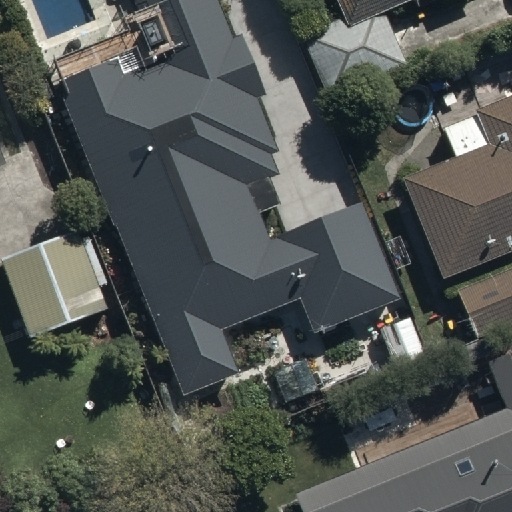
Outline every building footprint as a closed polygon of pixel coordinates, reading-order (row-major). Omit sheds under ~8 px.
[(55,50),(63,70),(55,73),(182,386),(190,383),(244,361),(227,318),(301,288),(313,320),(398,285),(361,194),(270,231),(248,176),(278,164),(270,144),(278,140),(255,83),(263,80),(242,27),(233,31),(220,0),(135,0),(141,15),(55,50)] [(339,0),(344,11),(302,28),(329,94),(405,62),(381,3),(388,0),(339,0)] [(400,169),(441,265),(511,234),(511,84),(471,102),(474,108),(441,122),(451,147),(400,169)] [(79,220),(0,251),(30,326),(109,295),(79,220)] [(511,257),(455,279),(472,325),(511,309),(511,257)] [(511,511),(511,333),(499,339),(501,344),(483,352),(501,397),(293,483),(304,511),(358,511),(371,507),(373,511),(511,511)]
